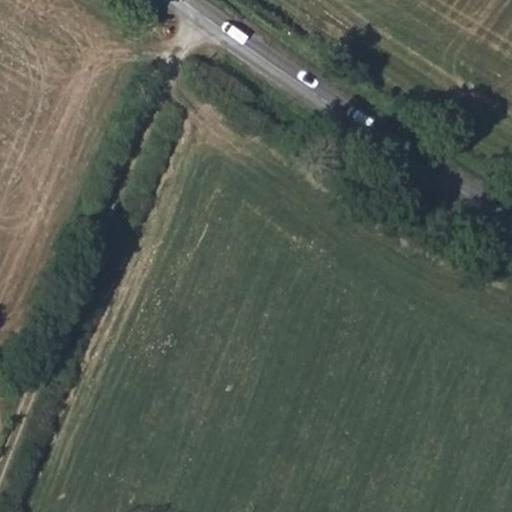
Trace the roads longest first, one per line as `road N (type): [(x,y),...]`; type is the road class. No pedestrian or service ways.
road 1 (track): [(209,22),(174,68),(0,475)]
road 2 (secondary): [(511,226),(177,0)]
